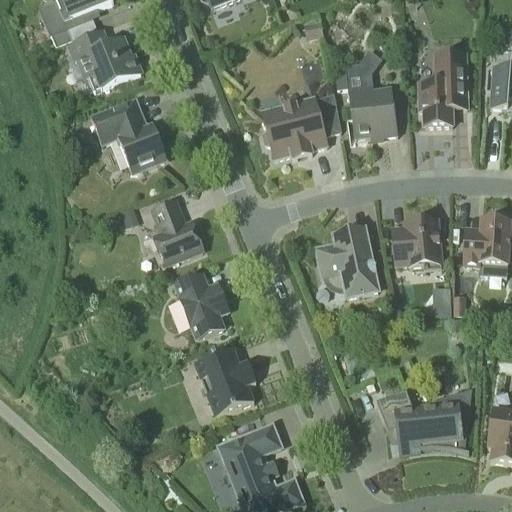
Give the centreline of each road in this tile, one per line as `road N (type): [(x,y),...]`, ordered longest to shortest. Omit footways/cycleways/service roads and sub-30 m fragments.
road 1 (residential): [(364,511),(252,223)]
road 2 (residential): [(511,190),(380,193),(252,223)]
road 3 (residential): [(252,223),(164,0)]
road 4 (residential): [(109,511),(0,410)]
road 5 (residential): [(511,504),(453,499),(381,511)]
